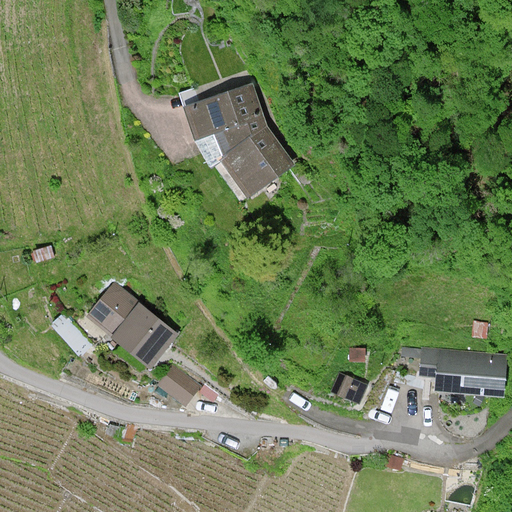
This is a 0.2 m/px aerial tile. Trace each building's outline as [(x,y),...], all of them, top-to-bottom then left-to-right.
[(249,196),(292,164),(269,126),(252,86),(187,108),(211,166),(222,158),(249,196)] [(115,284),(88,315),(112,334),(150,366),(176,334),(137,302),(115,284)] [(489,322),(473,320),(472,337),(489,339),(489,322)] [(503,395),(506,355),(403,348),(402,357),(422,358),(421,375),(437,376),(436,391),(459,392),(503,395)] [(200,386),(174,366),(160,384),(186,404),(200,386)] [(365,385),(340,375),(333,391),(358,401),(365,385)] [(404,458),(388,454),(384,466),(401,471),(404,458)]
